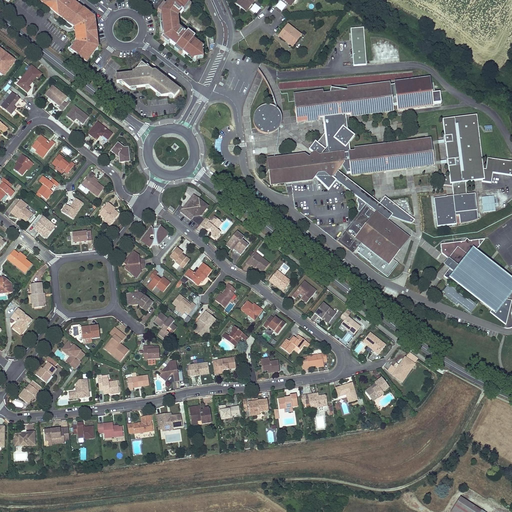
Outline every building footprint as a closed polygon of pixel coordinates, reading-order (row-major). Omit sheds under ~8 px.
[(96,50),(95,44),(95,43),(97,43),(97,40),(95,40),(94,33),(93,27),(95,27),(95,24),(93,24),(93,23),(92,17),(91,16),(70,0),(39,0),(74,28),(77,30),(78,35),(79,40),(76,44),(73,48),(71,50),(73,51),(87,62),(96,50)] [(176,15),(178,13),(179,14),(180,12),(181,13),(183,11),(187,6),(188,7),(189,8),(191,5),(189,4),(191,0),(169,0),(170,0),(166,6),(162,10),(160,9),(160,8),(158,11),(161,14),(163,13),(163,16),(163,17),(162,17),(164,32),(165,32),(165,33),(165,36),(163,36),(161,39),(163,41),(164,41),(165,39),(170,42),(175,47),(180,50),(178,52),(178,53),(181,55),(183,52),(187,56),(188,54),(194,59),(202,49),(203,47),(193,39),(195,37),(192,35),(190,37),(186,33),(183,31),(182,32),(181,31),(180,32),(178,30),(179,30),(179,28),(178,17),(177,15),(176,15)] [(251,3),(253,0),(238,0),(236,4),(245,11),(248,6),(247,5),(250,2),(251,3)] [(245,11),(246,12),(255,0),(253,0),(251,3),(250,2),(247,5),(248,6),(245,11)] [(282,11),(286,5),(280,1),(276,6),(282,11)] [(256,14),(260,8),(255,4),(250,10),(256,14)] [(286,28),(299,38),(301,36),(288,25),(286,28)] [(294,45),(299,38),(286,28),(281,34),(294,45)] [(363,30),(350,31),(353,67),(366,66),(363,30)] [(292,47),(294,45),(281,34),(279,37),(292,47)] [(203,57),(202,49),(194,59),(193,60),(195,62),(197,58),(203,57)] [(0,73),(2,75),(7,69),(8,70),(14,62),(8,58),(9,57),(4,52),(3,53),(0,51),(0,73)] [(156,77),(158,74),(155,72),(155,71),(152,72),(148,69),(146,67),(141,64),(135,72),(133,74),(130,75),(116,76),(117,83),(118,83),(121,82),(124,84),(129,89),(130,89),(136,88),(145,87),(148,86),(150,88),(157,93),(161,96),(161,97),(167,96),(170,95),(173,98),(174,98),(179,91),(168,82),(162,77),(161,77),(159,79),(156,77)] [(42,74),(31,66),(31,67),(28,70),(36,77),(38,79),(40,75),(42,74)] [(36,77),(28,70),(17,84),(27,92),(30,89),(28,87),(36,77)] [(416,81),(416,83),(395,86),(395,88),(392,89),(393,96),(397,96),(398,104),(404,104),(405,107),(449,102),(447,92),(443,92),(439,93),(438,84),(437,79),(416,81)] [(64,102),(67,98),(52,86),(45,95),(49,98),(50,96),(54,99),(53,101),(60,106),(59,108),(63,111),(67,105),(65,104),(64,102)] [(395,86),(389,87),(390,90),(391,105),(392,109),(405,107),(404,104),(398,104),(397,96),(393,96),(392,89),(395,88),(395,86)] [(357,200),(356,200),(356,201),(357,202),(357,203),(358,204),(358,205),(358,206),(358,207),(358,208),(357,209),(358,210),(358,211),(359,212),(336,241),(348,251),(350,248),(355,252),(358,248),(359,249),(357,252),(361,255),(387,276),(397,263),(392,259),(387,255),(404,233),(387,221),(389,218),(391,217),(397,219),(405,222),(412,224),(415,220),(385,197),(379,204),(378,205),(375,202),(370,199),(368,197),(365,195),(362,191),(358,187),(337,171),(341,165),(347,174),(351,173),(386,169),(385,166),(386,166),(387,168),(388,169),(389,169),(390,168),(391,167),(391,166),(395,165),(396,168),(428,164),(426,143),(388,148),(389,150),(384,151),(383,148),(355,152),(350,152),(349,152),(349,153),(346,153),(345,148),(349,144),(356,134),(348,129),(337,122),(338,120),(337,115),(341,115),(343,115),(345,114),(351,114),(388,109),(387,106),(391,105),(390,90),(386,91),(385,87),(366,90),(350,91),(348,91),(330,88),(330,94),(328,104),(321,105),(321,98),(320,95),(298,98),(301,120),(318,118),(323,118),(323,120),(324,130),(325,134),(317,143),(315,142),(309,150),(314,153),(312,156),(310,158),(310,159),(309,160),(304,156),(302,158),(283,160),(284,169),(288,169),(288,176),(290,176),(291,180),(312,178),(312,177),(314,177),(315,177),(324,185),(324,186),(328,190),(336,181),(345,188),(358,198),(357,198),(357,199),(357,200)] [(14,106),(20,99),(12,92),(1,107),(11,115),(14,111),(12,109),(14,106)] [(318,121),(318,118),(301,120),(298,98),(320,95),(322,95),(322,92),(298,95),(294,95),(295,110),(296,118),(297,123),(307,122),(317,121),(318,121)] [(328,104),(330,94),(322,95),(320,95),(321,98),(321,105),(328,104)] [(405,107),(392,109),(392,112),(393,112),(449,105),(449,102),(405,107)] [(256,110),(255,111),(255,112),(254,114),(254,115),(253,116),(253,117),(253,118),(253,120),(253,121),(253,122),(253,123),(254,125),(254,126),(255,127),(256,128),(256,129),(257,130),(258,131),(259,131),(260,132),(262,133),(263,133),(265,134),(266,134),(267,134),(268,134),(276,124),(280,127),(280,126),(281,125),(281,124),(282,122),(282,120),(282,119),(282,118),(282,117),(281,115),(281,114),(280,113),(280,112),(279,111),(278,110),(277,109),(277,108),(275,107),(274,107),(273,106),(272,106),(271,105),(270,105),(269,105),(267,105),(266,105),(265,105),(264,105),(262,106),(261,106),(260,107),(259,108),(258,109),(257,109),(256,110)] [(391,105),(387,106),(388,109),(351,114),(351,117),(352,117),(356,116),(388,112),(392,112),(392,109),(391,105)] [(83,124),(89,117),(74,106),(66,116),(73,122),(76,118),(77,119),(83,124)] [(337,122),(348,129),(346,118),(345,114),(343,115),(341,115),(337,115),(338,120),(337,122)] [(442,120),(444,136),(444,141),(445,143),(449,143),(450,160),(447,160),(447,162),(448,167),(450,167),(450,176),(449,176),(444,176),(442,185),(452,186),(453,196),(446,197),(434,199),(437,226),(456,224),(455,216),(459,215),(460,224),(469,222),(476,220),(478,219),(477,210),(475,194),(466,195),(465,182),(482,180),(482,182),(491,183),(492,173),(511,175),(511,161),(487,158),(486,169),(483,169),(476,115),(442,120)] [(108,140),(112,134),(98,122),(88,134),(96,140),(100,136),(101,137),(103,136),(108,140)] [(276,124),(268,134),(270,134),(271,134),(272,133),(273,133),(274,132),(275,131),(276,131),(277,130),(278,129),(279,128),(280,127),(276,124)] [(41,136),(32,147),(37,151),(36,152),(43,158),(55,144),(51,141),(49,143),(48,145),(47,146),(43,143),(45,140),(41,136)] [(386,169),(351,173),(351,176),(394,170),(433,166),(431,154),(430,140),(385,145),(355,149),(355,152),(383,148),(388,148),(426,143),(428,164),(396,168),(395,165),(391,166),(391,167),(390,168),(389,169),(388,169),(387,168),(386,166),(385,166),(386,169)] [(118,143),(111,151),(115,154),(119,154),(119,158),(120,163),(125,162),(125,160),(126,157),(129,157),(128,148),(124,148),(118,143)] [(27,169),(32,163),(22,155),(17,162),(18,162),(19,163),(18,165),(14,169),(22,176),(27,169)] [(62,160),(63,158),(59,155),(52,163),(56,167),(55,168),(62,174),(64,171),(65,170),(69,172),(74,165),(71,162),(70,164),(69,165),(62,160)] [(302,155),(268,160),(271,185),(312,180),(313,180),(315,178),(315,177),(314,177),(312,177),(312,178),(291,180),(290,176),(288,176),(288,169),(284,169),(283,160),(302,158),(304,156),(302,155)] [(91,173),(82,185),(98,197),(104,188),(97,182),(92,179),(93,177),(94,176),(91,173)] [(43,177),(39,182),(43,185),(38,193),(41,196),(46,199),(52,192),(50,190),(53,185),(56,187),(59,184),(52,179),(50,182),(43,177)] [(324,186),(324,185),(315,177),(315,178),(321,183),(324,186)] [(4,178),(1,182),(4,184),(0,188),(0,200),(6,194),(10,197),(14,192),(9,188),(12,185),(4,178)] [(375,202),(378,205),(379,204),(373,200),(358,187),(362,191),(365,195),(368,197),(370,199),(375,202)] [(193,217),(197,213),(201,216),(207,209),(206,205),(193,195),(180,212),(191,220),(193,217)] [(494,196),(481,198),(483,212),(495,211),(494,196)] [(76,199),(70,207),(66,205),(61,212),(73,219),(83,203),(76,199)] [(20,200),(10,213),(17,218),(19,216),(21,218),(26,222),(32,214),(25,209),(27,206),(20,200)] [(113,209),(114,208),(108,203),(106,205),(104,204),(100,208),(102,210),(99,213),(105,218),(104,220),(110,225),(119,214),(114,210),(113,209)] [(206,218),(200,225),(204,229),(206,227),(210,229),(211,230),(211,235),(212,236),(215,239),(220,232),(217,229),(222,223),(214,216),(210,221),(206,218)] [(43,217),(35,228),(39,231),(40,230),(41,231),(39,233),(46,238),(55,227),(43,217)] [(150,248),(152,245),(159,245),(168,233),(160,227),(158,229),(152,229),(151,230),(142,241),(150,248)] [(92,241),(91,231),(72,233),(73,243),(79,242),(81,241),(81,242),(92,241)] [(237,232),(227,243),(234,249),(233,250),(234,250),(241,255),(248,246),(242,240),(244,237),(237,232)] [(409,237),(404,233),(387,255),(392,259),(409,237)] [(508,300),(511,295),(511,280),(506,276),(505,272),(504,274),(488,261),(490,259),(485,259),(476,252),(485,240),(470,242),(466,239),(466,240),(464,242),(444,245),(441,245),(442,254),(449,260),(447,263),(444,266),(446,268),(450,270),(444,277),(456,286),(454,288),(449,284),(444,292),(446,293),(445,295),(457,305),(458,303),(470,312),(476,306),(456,290),(458,287),(491,312),(490,313),(506,326),(511,301),(508,300)] [(183,269),(190,260),(184,256),(184,257),(181,255),(182,254),(183,253),(177,248),(170,257),(176,261),(175,263),(183,269)] [(14,250),(9,256),(13,259),(11,262),(25,273),(32,265),(25,259),(18,254),(14,250)] [(133,252),(124,264),(127,266),(124,269),(136,278),(141,273),(140,271),(140,269),(144,268),(143,260),(139,260),(139,258),(139,256),(133,252)] [(255,253),(247,263),(250,266),(252,265),(255,268),(256,267),(263,272),(269,264),(255,253)] [(202,282),(212,270),(203,264),(194,275),(193,274),(193,273),(190,271),(186,276),(194,283),(198,279),(201,281),(202,282)] [(155,271),(150,277),(153,280),(147,286),(152,290),(156,286),(163,292),(170,284),(163,277),(160,280),(156,276),(158,273),(155,271)] [(284,291),(291,282),(277,271),(269,281),(272,283),(273,282),(277,286),(284,291)] [(0,291),(5,291),(6,293),(12,293),(12,292),(11,284),(3,278),(2,278),(2,280),(0,280),(0,291)] [(306,304),(316,291),(304,281),(292,296),(296,299),(298,297),(301,293),(305,296),(302,300),(306,304)] [(43,294),(42,283),(31,284),(32,295),(30,295),(31,299),(33,299),(33,304),(34,308),(42,307),(41,303),(43,303),(43,298),(41,298),(40,294),(43,294)] [(233,293),(235,290),(228,284),(226,288),(227,289),(222,295),(221,294),(215,301),(224,308),(235,295),(233,293)] [(146,311),(152,303),(144,297),(143,298),(139,295),(135,295),(135,294),(127,295),(128,301),(131,304),(136,303),(137,304),(146,311)] [(192,303),(191,304),(189,306),(183,301),(184,299),(180,295),(173,304),(177,307),(176,309),(183,314),(185,312),(186,310),(190,312),(195,306),(192,303)] [(254,320),(262,310),(256,305),(255,307),(253,306),(248,302),(241,310),(254,320)] [(329,322),(336,314),(323,303),(315,313),(322,319),(323,317),(329,322)] [(18,332),(21,328),(23,329),(26,324),(28,326),(32,320),(24,314),(18,309),(11,317),(15,321),(18,318),(20,320),(17,322),(13,328),(18,332)] [(206,312),(199,320),(201,322),(200,324),(196,324),(197,328),(198,335),(204,333),(209,333),(209,329),(215,320),(211,316),(206,312)] [(344,312),(340,317),(344,321),(341,325),(346,329),(348,328),(348,330),(354,335),(360,327),(347,317),(348,316),(344,312)] [(165,340),(168,336),(167,335),(168,333),(169,333),(166,331),(169,328),(171,330),(172,330),(175,326),(172,324),(174,321),(169,317),(168,319),(160,313),(154,322),(159,326),(161,325),(163,327),(162,329),(158,334),(165,340)] [(270,316),(263,326),(267,328),(268,326),(278,334),(285,324),(282,321),(281,322),(278,320),(275,317),(274,319),(270,316)] [(339,327),(341,325),(344,321),(340,317),(335,324),(339,327)] [(28,326),(26,324),(23,329),(21,328),(18,332),(21,335),(28,326)] [(81,329),(83,340),(92,339),(100,338),(98,325),(90,326),(90,328),(81,329)] [(168,333),(171,335),(177,328),(175,326),(172,330),(171,330),(169,333),(168,333)] [(109,333),(113,336),(118,331),(114,327),(109,333)] [(246,341),(248,338),(234,327),(232,331),(232,333),(229,336),(227,334),(224,338),(235,346),(236,344),(236,342),(238,340),(239,340),(240,339),(240,338),(240,337),(241,338),(246,341)] [(113,352),(111,354),(120,361),(129,351),(121,345),(119,344),(120,344),(122,341),(118,338),(122,333),(118,331),(113,336),(106,346),(113,352)] [(378,355),(385,345),(370,333),(363,341),(369,346),(375,350),(374,352),(378,355)] [(289,354),(295,346),(300,350),(304,345),(307,348),(310,344),(298,335),(296,339),(294,337),(290,342),(287,339),(281,347),(289,354)] [(69,342),(63,348),(72,355),(70,357),(74,360),(69,365),(74,369),(81,362),(79,361),(84,354),(69,342)] [(143,347),(144,360),(159,359),(159,347),(153,348),(148,348),(148,346),(143,347)] [(70,357),(72,355),(63,348),(62,350),(70,357)] [(405,358),(414,365),(418,359),(409,352),(405,358)] [(323,365),(323,361),(327,361),(326,354),(324,353),(321,353),(322,355),(307,357),(307,360),(303,361),(302,363),(303,369),(309,368),(308,367),(316,366),(323,365)] [(213,361),(215,375),(220,374),(224,374),(223,370),(228,370),(236,369),(234,357),(217,360),(213,361)] [(58,364),(50,358),(47,362),(48,363),(43,369),(42,368),(36,375),(46,383),(47,384),(53,377),(51,376),(56,369),(54,368),(58,364)] [(279,372),(278,361),(270,362),(269,358),(263,359),(264,367),(261,367),(262,372),(267,371),(270,371),(271,373),(279,372)] [(405,358),(393,376),(402,382),(414,365),(405,358)] [(179,381),(176,361),(170,362),(159,377),(166,381),(170,376),(171,374),(173,374),(173,375),(174,382),(179,381)] [(209,372),(208,363),(204,363),(198,364),(189,366),(191,375),(191,377),(199,375),(199,373),(209,372)] [(97,376),(99,386),(102,385),(103,390),(104,393),(110,392),(110,394),(119,393),(118,381),(109,383),(108,379),(102,380),(102,376),(97,376)] [(149,385),(148,376),(131,378),(132,381),(128,381),(129,390),(133,390),(133,388),(133,386),(141,385),(141,387),(149,385)] [(371,399),(376,395),(378,397),(383,393),(382,392),(389,387),(382,378),(375,383),(375,384),(377,386),(375,388),(373,385),(366,391),(366,392),(371,399)] [(76,384),(76,387),(76,390),(77,390),(78,391),(75,391),(76,392),(69,393),(69,399),(89,397),(87,379),(79,380),(76,384)] [(37,391),(40,387),(32,381),(29,385),(30,386),(26,390),(25,390),(25,389),(19,397),(27,404),(33,396),(37,399),(41,394),(38,392),(37,391)] [(342,393),(343,396),(346,395),(348,403),(357,400),(352,383),(346,385),(346,386),(345,386),(344,385),(335,388),(337,395),(342,393)] [(327,406),(326,395),(318,396),(313,397),(312,394),(309,395),(301,396),(303,404),(310,403),(311,408),(327,406)] [(298,406),(296,395),(290,396),(290,397),(289,398),(289,399),(287,400),(287,398),(278,399),(279,409),(284,408),(288,408),(288,412),(293,411),(292,407),(298,406)] [(269,411),(267,399),(257,401),(258,402),(254,402),(254,401),(248,402),(249,413),(259,411),(259,413),(269,411)] [(240,415),(239,406),(229,408),(229,409),(226,410),(225,408),(225,405),(219,406),(221,417),(226,416),(226,418),(232,418),(232,416),(240,415)] [(211,423),(209,409),(208,409),(204,410),(201,410),(200,410),(197,407),(194,408),(194,409),(190,410),(192,422),(197,422),(202,421),(202,424),(211,423)] [(182,426),(180,415),(171,416),(168,416),(168,414),(156,416),(158,430),(163,429),(162,426),(172,425),(172,428),(182,426)] [(153,431),(151,416),(143,417),(144,424),(134,426),(133,424),(127,425),(129,434),(132,433),(131,432),(134,431),(134,433),(134,434),(153,431)] [(134,426),(144,424),(143,417),(141,417),(142,423),(133,424),(134,426)] [(94,438),(93,427),(85,428),(83,428),(83,426),(83,423),(77,424),(77,426),(73,426),(74,434),(78,434),(78,438),(84,437),(84,439),(94,438)] [(123,437),(122,427),(118,427),(115,428),(115,429),(113,429),(113,426),(113,423),(97,425),(98,433),(104,432),(104,433),(104,438),(123,437)] [(65,443),(64,441),(69,440),(68,428),(53,429),(53,431),(51,431),(51,429),(44,430),(45,441),(48,441),(51,441),(52,444),(65,443)] [(35,445),(34,432),(26,432),(26,434),(26,436),(23,436),(23,434),(14,435),(14,444),(20,444),(20,446),(35,445)] [(483,511),(481,511),(460,497),(450,511),(483,511)]
